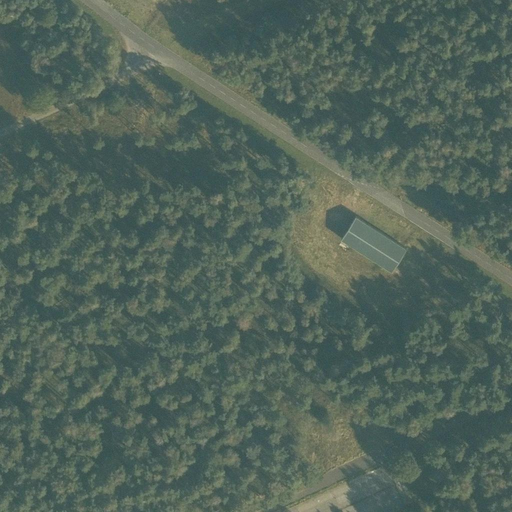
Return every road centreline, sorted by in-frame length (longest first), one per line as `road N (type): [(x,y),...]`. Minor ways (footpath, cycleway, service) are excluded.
road 1 (track): [(167,52),(511,277)]
road 2 (track): [(511,398),(262,511)]
road 3 (track): [(0,131),(167,52)]
road 4 (track): [(279,0),(167,52)]
